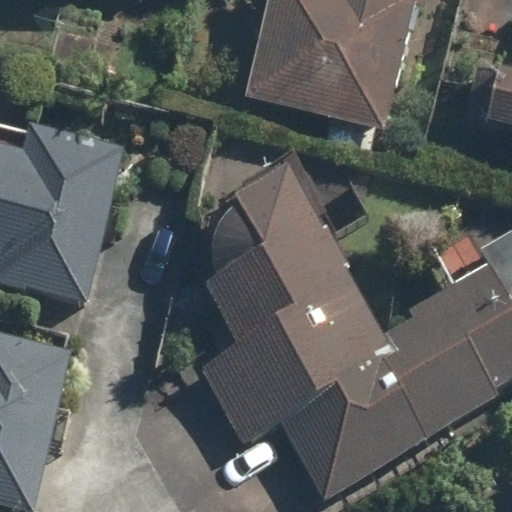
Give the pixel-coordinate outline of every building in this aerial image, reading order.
[(274,0),(247,108),(333,130),(329,148),(368,158),(373,139),(391,143),(427,0),(274,0)] [(511,83),(479,76),(467,129),(511,138),(511,83)] [(29,167),(0,159),(0,274),(1,275),(0,280),(0,289),(91,314),(132,163),(37,137),(29,167)] [(387,338),(295,179),(238,209),(236,212),(233,215),(231,218),(229,221),(227,225),(225,228),(223,231),(222,235),(220,238),(219,242),(218,245),(217,249),(216,252),(215,256),(214,260),(213,263),(213,267),(212,271),(212,275),(212,279),(212,282),(212,286),(213,290),(213,294),(214,297),(214,301),(244,352),(204,375),(250,455),(285,435),(329,511),(334,511),(506,412),(503,407),(511,401),(511,250),(446,289),(452,300),(387,338)] [(0,511),(35,511),(79,368),(0,344),(0,511)]
